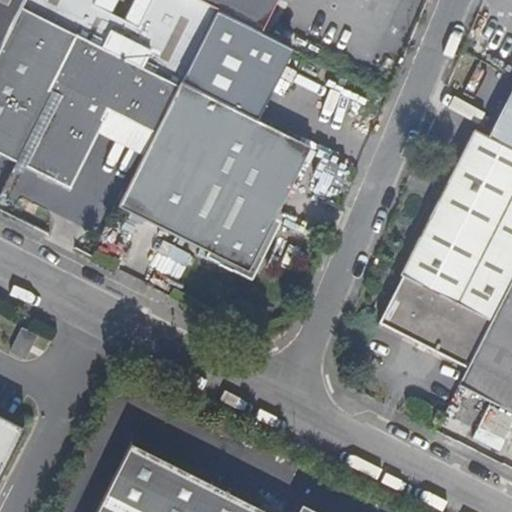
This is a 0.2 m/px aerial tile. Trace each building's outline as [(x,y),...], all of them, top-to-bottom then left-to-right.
[(92,4),(93,0),(23,0),(0,46),(0,155),(21,166),(65,188),(101,120),(99,119),(104,110),(152,134),(178,84),(215,12),(215,10),(195,0),(148,0),(135,27),(92,4)] [(0,0),(0,46),(23,0),(0,0)] [(135,27),(148,0),(93,0),(92,4),(135,27)] [(195,0),(215,10),(221,14),(260,34),(277,0),(195,0)] [(260,34),(215,12),(178,84),(251,120),(256,123),(293,51),(260,34)] [(511,77),(510,76),(496,103),(511,111),(511,77)] [(200,260),(228,274),(232,267),(245,274),(271,221),(308,149),(256,123),(251,120),(178,84),(152,134),(114,209),(183,243),(203,253),(200,260)] [(511,111),(496,103),(481,133),(511,149),(511,111)] [(397,275),(373,323),(462,367),(511,266),(511,151),(467,129),(393,273),(397,275)] [(245,274),(242,280),(247,283),(277,224),(271,221),(245,274)] [(242,280),(245,274),(232,267),(228,274),(242,280)] [(511,276),(457,386),(511,413),(511,276)] [(23,433),(0,421),(0,478),(13,453),(23,433)] [(262,511),(128,444),(93,511),(262,511)]
